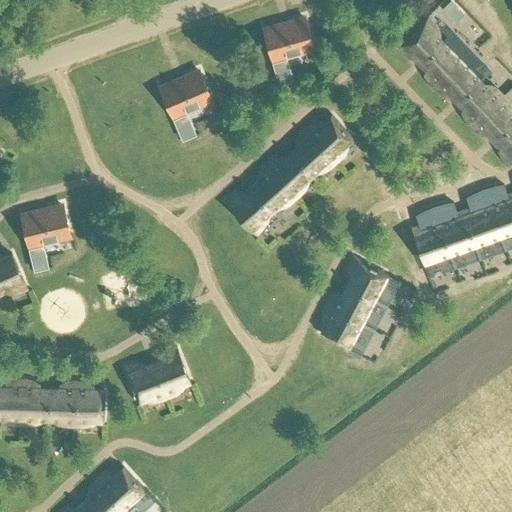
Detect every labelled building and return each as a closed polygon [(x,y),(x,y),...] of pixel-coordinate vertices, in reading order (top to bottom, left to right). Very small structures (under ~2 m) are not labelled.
[(456,22),(465,14),(451,0),(449,0),(441,7),(456,22)] [(506,159),(509,162),(510,163),(511,160),(511,111),(500,99),(505,93),(504,93),(499,98),(481,79),(486,74),(486,73),(480,78),(463,60),(468,55),(467,54),(462,59),(444,41),(449,36),(448,35),(443,40),(426,22),(431,16),(430,15),(398,47),(399,47),(402,50),(406,53),(409,55),(413,52),(422,61),(418,64),(419,65),(422,62),(431,71),(428,74),(429,77),(431,80),(433,83),(435,85),(438,88),(440,90),(443,92),(446,94),(450,90),(459,99),(455,102),(456,103),(459,100),(468,109),(465,113),(466,116),(468,119),(470,121),(472,124),(475,126),(478,128),(480,130),(483,132),(487,129),(496,138),(492,141),(493,142),(496,139),(505,148),(502,151),(504,155),(506,159)] [(273,58),(314,46),(306,18),(265,29),(273,58)] [(270,72),(314,63),(312,54),(268,64),(270,72)] [(172,115),(211,98),(200,71),(161,88),(172,115)] [(244,199),(241,195),(237,197),(233,199),(229,202),(228,203),(258,236),(259,235),(254,229),(273,212),(278,218),(279,217),(274,211),(293,194),(298,200),(299,199),(294,193),(313,176),(318,182),(319,181),(314,175),(332,158),(337,164),(338,163),(333,158),(353,139),(333,117),(323,127),(319,123),(316,124),(313,126),(310,128),(308,130),(305,133),(303,135),(301,138),(299,141),(303,145),(293,153),(291,150),(290,151),(293,154),(283,163),(280,159),(277,161),(274,162),(271,164),(268,166),(266,169),(264,171),(262,174),(260,177),(263,181),(254,189),(251,186),(250,187),(253,190),(244,199)] [(511,199),(504,203),(502,198),(499,198),(495,199),(492,199),(489,200),(485,202),(482,203),(479,205),(477,207),(478,212),(466,216),(465,212),(464,212),(465,216),(453,220),(452,216),(448,216),(445,216),(441,217),(438,218),(435,219),(432,221),(429,223),(426,225),(428,229),(415,234),(427,269),(428,269),(426,262),(450,253),(452,260),(454,260),(451,253),(475,245),(478,252),(479,251),(476,244),(500,236),(503,243),(504,242),(502,235),(511,231),(511,199)] [(28,244),(70,234),(63,206),(22,215),(28,244)] [(0,295),(2,299),(3,299),(0,292),(0,291),(24,281),(9,247),(8,248),(4,250),(1,252),(0,252),(0,295)] [(320,324),(317,328),(317,329),(357,349),(357,348),(351,345),(362,322),(369,326),(369,325),(363,321),(374,299),(381,302),(381,301),(375,297),(387,273),(360,260),(354,272),(350,270),(347,273),(345,275),(343,278),(341,281),(340,284),(339,287),(338,291),(337,294),(342,296),(336,308),(332,306),(332,307),(335,309),(330,320),(326,318),(323,321),(320,324)] [(130,365),(127,366),(126,367),(140,402),(164,392),(167,399),(168,398),(166,391),(191,381),(177,347),(172,349),(168,352),(165,354),(166,359),(155,363),(153,359),(152,360),(154,364),(142,369),(140,364),(137,364),(133,365),(130,365)] [(65,384),(61,385),(61,390),(49,389),(49,385),(48,385),(48,389),(35,389),(35,384),(32,383),(29,382),(25,381),(22,381),(18,381),(15,381),(11,382),(8,383),(8,388),(0,387),(0,417),(20,418),(20,426),(21,426),(21,418),(47,419),(46,426),(48,426),(48,419),(73,420),(73,427),(74,427),(75,420),(101,421),(102,391),(88,390),(89,385),(85,384),(82,383),(79,383),(75,383),(72,383),(68,383),(65,384)] [(66,511),(119,511),(124,509),(126,511),(128,511),(125,508),(144,489),(124,467),(114,477),(110,473),(107,475),(104,477),(101,478),(99,481),(96,483),(94,486),(92,489),(90,492),(94,495),(85,504),(82,501),(81,502),(84,505),(75,511),(73,511),(71,510),(67,511),(66,511)]
